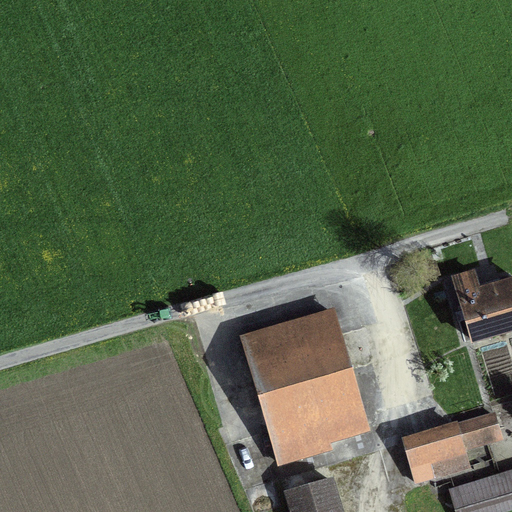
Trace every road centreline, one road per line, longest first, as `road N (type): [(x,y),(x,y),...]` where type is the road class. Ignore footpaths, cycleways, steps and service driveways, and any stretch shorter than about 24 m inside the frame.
road 1 (track): [(502,219),(0,363)]
road 2 (track): [(367,257),(407,404),(360,455),(375,511)]
